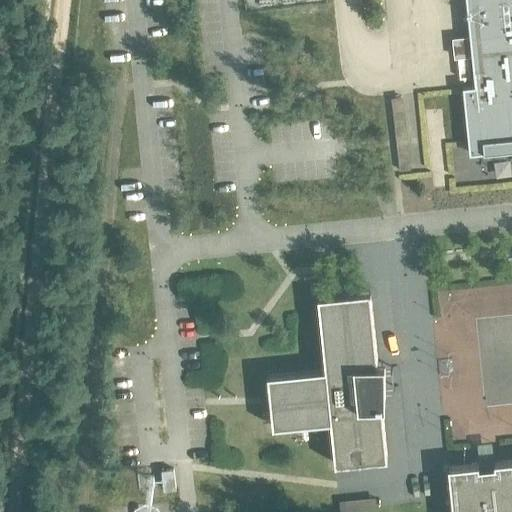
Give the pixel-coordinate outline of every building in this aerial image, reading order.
[(511,0),(466,0),(475,86),(463,87),(470,154),(511,149),(511,0)] [(411,170),(403,96),(391,98),(400,171),(411,170)] [(268,375),(271,405),(273,427),(331,421),(336,465),(388,459),(372,303),(355,300),(353,294),(318,297),(326,369),(268,375)] [(511,511),(511,460),(495,463),(496,466),(495,466),(480,468),(480,464),(449,467),(454,511),(511,511)] [(162,470),(164,490),(176,489),(174,469),(162,470)]
